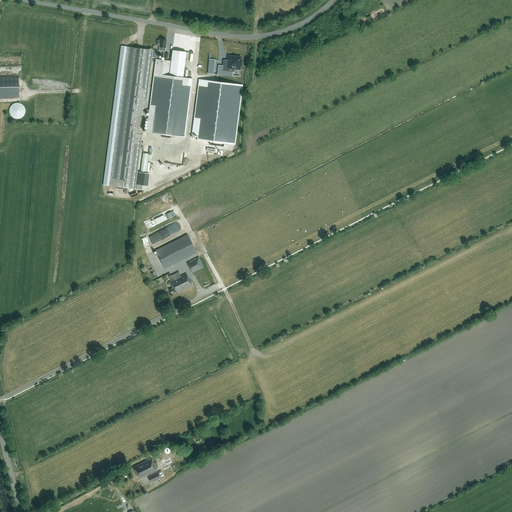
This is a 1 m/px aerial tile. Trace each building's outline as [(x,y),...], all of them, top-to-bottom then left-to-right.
[(159,46),(159,47),(159,51),(163,51),(162,57),(164,57),(164,59),(168,59),(168,54),(164,53),(165,51),(166,40),(160,39),(160,40),(159,40),(157,41),(157,45),(158,46),(159,46)] [(121,46),(103,185),(109,186),(118,187),(126,188),(135,189),(153,50),(127,47),(121,46)] [(186,52),(172,50),(169,75),(183,77),(186,52)] [(224,60),(223,71),(233,71),(234,68),(239,69),(239,65),(240,65),(241,61),(240,60),(240,57),(229,56),(228,61),(224,60)] [(156,59),(146,133),(185,138),(192,79),(169,76),(171,61),(156,59)] [(19,76),(0,76),(0,97),(19,97),(19,76)] [(210,145),(223,146),(224,143),(235,145),(242,85),(199,79),(192,134),(197,135),(197,140),(210,142),(210,145)] [(25,113),(25,112),(25,110),(25,109),(25,108),(24,107),(23,106),(22,105),(21,104),(20,103),(19,103),(18,103),(17,103),(15,103),(14,103),(13,104),(12,105),(11,106),(10,107),(10,108),(9,110),(9,111),(9,112),(10,113),(10,115),(11,116),(12,117),(13,117),(14,118),(15,118),(16,119),(17,119),(19,119),(20,118),(21,118),(22,117),(23,116),(24,115),(24,114),(25,113)] [(143,152),(141,172),(147,172),(149,160),(151,160),(152,153),(143,152)] [(164,269),(196,253),(187,234),(155,250),(164,269)] [(145,247),(151,245),(147,236),(142,238),(145,247)] [(187,263),(192,273),(203,267),(198,257),(187,263)] [(178,293),(192,285),(186,274),(181,276),(179,272),(171,276),(171,275),(168,276),(171,281),(169,282),(172,288),(170,290),(172,294),(177,292),(178,293)] [(154,464),(151,459),(134,467),(140,480),(157,471),(157,469),(158,468),(157,464),(156,463),(154,464)] [(161,478),(158,472),(148,477),(151,483),(161,478)]
